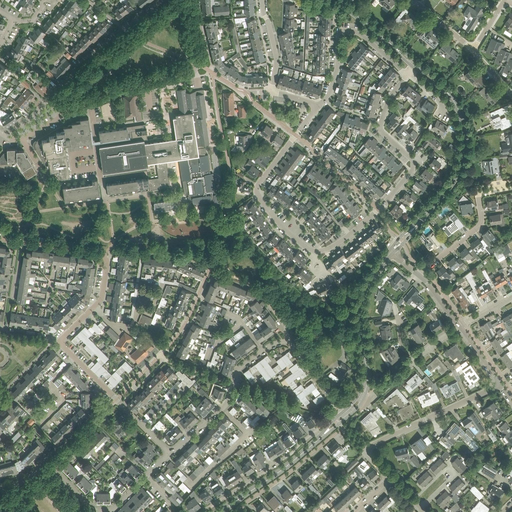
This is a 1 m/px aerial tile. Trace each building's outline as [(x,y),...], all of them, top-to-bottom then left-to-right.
[(17,0),(14,3),(12,2),(10,3),(23,13),(27,8),(21,3),(17,0)] [(22,0),(23,0),(21,3),(27,8),(29,6),(31,7),(33,5),(26,0),(22,0)] [(69,0),(68,1),(79,9),(80,8),(76,5),(78,1),(76,0),(69,0)] [(115,0),(113,2),(118,8),(123,15),(126,13),(127,14),(129,13),(128,11),(123,4),(120,6),(115,0)] [(122,0),(119,0),(123,4),(128,11),(131,9),(132,11),(134,9),(128,1),(125,3),(122,0)] [(209,0),(200,0),(201,3),(202,2),(203,14),(211,13),(209,0)] [(295,4),(294,4),(293,0),(287,2),(288,3),(285,3),(285,6),(287,6),(286,10),(298,10),(298,7),(295,6),(295,4)] [(378,0),(380,1),(380,2),(385,6),(389,9),(395,2),(393,0),(378,0)] [(68,1),(65,6),(71,11),(75,14),(77,11),(81,14),(83,13),(78,10),(79,9),(68,1)] [(465,23),(463,28),(471,33),(478,20),(479,21),(483,14),(482,14),(485,10),(478,5),(475,10),(469,6),(464,14),(468,17),(468,18),(471,20),(468,25),(465,23)] [(76,18),(77,16),(75,14),(71,11),(65,6),(62,9),(60,8),(59,10),(65,14),(65,15),(67,16),(70,13),(76,18)] [(122,18),(124,16),(123,15),(118,8),(115,10),(112,6),(110,7),(118,19),(121,16),(122,18)] [(228,6),(214,7),(215,15),(228,14),(228,6)] [(405,8),(404,9),(395,20),(396,22),(401,22),(403,20),(405,22),(407,21),(413,25),(413,28),(416,30),(422,23),(418,20),(419,19),(409,11),(405,8)] [(65,22),(67,20),(65,19),(67,16),(65,15),(65,14),(59,10),(55,14),(65,22)] [(53,17),(51,16),(50,18),(56,23),(58,24),(60,21),(64,24),(65,22),(55,14),(53,17)] [(98,17),(96,19),(100,23),(100,22),(106,29),(109,26),(110,27),(112,26),(104,18),(102,21),(98,17)] [(247,23),(248,27),(256,25),(255,19),(250,20),(250,17),(234,18),(235,23),(242,22),(243,24),(247,23)] [(56,30),(58,31),(59,30),(57,29),(58,28),(54,26),(56,23),(50,18),(46,23),(56,30)] [(207,27),(206,27),(207,32),(218,29),(217,25),(214,25),(213,20),(205,22),(207,27)] [(94,21),(92,23),(96,27),(102,33),(105,30),(106,32),(108,30),(106,29),(100,22),(100,23),(97,25),(94,21)] [(49,32),(51,29),(55,32),(56,33),(58,31),(56,30),(46,23),(44,25),(42,24),(40,26),(49,32)] [(249,30),(244,31),(245,34),(260,30),(259,27),(257,28),(256,25),(248,27),(249,30)] [(89,26),(88,28),(91,31),(92,31),(98,37),(100,35),(102,36),(104,34),(102,33),(96,27),(93,29),(89,26)] [(34,29),(33,31),(35,33),(35,32),(41,37),(42,37),(45,32),(39,27),(36,30),(34,29)] [(417,35),(421,37),(434,48),(439,43),(437,41),(441,37),(432,29),(429,33),(423,28),(417,35)] [(210,41),(215,40),(221,39),(220,33),(219,34),(218,29),(207,32),(208,36),(209,36),(210,41)] [(85,30),(84,32),(86,34),(94,42),(96,39),(98,40),(99,39),(98,37),(92,31),(91,31),(89,34),(85,30)] [(245,36),(250,35),(251,38),(259,37),(258,33),(261,33),(260,30),(245,34),(245,36)] [(278,38),(279,41),(291,38),(293,37),(291,31),(289,32),(289,31),(284,30),(284,33),(279,34),(280,38),(278,38)] [(43,42),(45,40),(42,37),(41,37),(35,32),(35,33),(33,35),(31,34),(29,36),(35,40),(38,42),(39,40),(43,42)] [(76,33),(82,38),(88,45),(91,42),(92,43),(94,42),(86,34),(84,37),(80,33),(78,32),(76,33)] [(21,38),(19,37),(18,39),(27,44),(29,42),(33,44),(35,40),(29,36),(28,37),(23,34),(21,38)] [(74,39),(77,43),(78,43),(84,49),(87,46),(88,48),(90,46),(88,45),(82,38),(79,41),(76,37),(74,39)] [(247,45),(263,42),(262,39),(260,40),(259,37),(251,38),(252,42),(247,43),(247,45)] [(293,44),(292,41),(291,38),(279,41),(279,43),(281,43),(282,46),(293,44)] [(27,51),(30,45),(27,44),(18,39),(17,41),(19,42),(17,45),(24,49),(27,51)] [(492,51),(494,48),(500,51),(503,43),(492,39),(486,52),(491,54),(492,52),(492,53),(493,51),(492,51)] [(69,40),(67,41),(70,44),(73,47),(80,53),(82,51),(84,52),(86,50),(84,49),(78,43),(77,43),(75,45),(71,42),(69,40)] [(211,48),(212,53),(223,50),(222,46),(219,47),(217,41),(210,43),(211,48)] [(453,61),(457,56),(458,56),(458,55),(459,54),(450,46),(451,45),(446,41),(439,49),(443,52),(442,52),(443,53),(453,61)] [(253,50),(262,48),(261,45),(263,44),(263,42),(247,45),(248,48),(253,47),(253,50)] [(366,55),(368,52),(374,57),(375,55),(361,43),(359,45),(361,47),(359,49),(366,55)] [(501,61),(502,58),(508,60),(511,53),(503,49),(505,44),(503,43),(500,51),(495,62),(500,64),(500,62),(501,62),(501,61)] [(291,50),(294,49),(293,44),(282,46),(283,49),(281,50),(282,53),(291,50)] [(19,54),(21,55),(24,49),(17,45),(15,48),(13,47),(12,49),(19,53),(19,54)] [(80,53),(73,47),(71,50),(67,46),(66,48),(72,54),(76,58),(78,55),(80,56),(81,54),(80,53)] [(22,55),(21,55),(19,54),(19,53),(12,49),(10,52),(8,51),(7,53),(19,60),(22,55)] [(367,61),(363,58),(366,55),(359,49),(357,52),(355,50),(353,52),(366,63),(367,61)] [(224,55),(223,50),(212,53),(213,57),(215,63),(215,62),(215,64),(218,67),(223,63),(222,61),(221,56),(224,55)] [(361,61),(364,64),(366,63),(353,52),(352,55),(354,56),(351,59),(358,64),(361,61)] [(263,54),(255,56),(256,60),(251,61),(252,63),(267,60),(266,57),(264,57),(263,54)] [(296,56),(285,58),(283,58),(284,65),(287,64),(288,66),(294,68),(295,66),(293,59),(299,58),(303,58),(304,55),(300,54),(296,56)] [(241,58),(239,61),(246,70),(247,66),(241,58)] [(54,66),(50,70),(60,79),(73,65),(66,59),(57,69),(54,66)] [(359,70),(356,67),(358,64),(351,59),(348,64),(358,72),(359,70)] [(9,76),(12,70),(10,69),(0,63),(0,66),(1,67),(0,68),(0,70),(7,74),(9,76)] [(225,65),(223,63),(218,67),(220,70),(221,71),(225,74),(229,77),(235,68),(231,65),(229,68),(225,65)] [(327,68),(327,65),(325,65),(317,65),(317,67),(314,67),(314,74),(315,74),(320,74),(320,71),(325,71),(325,68),(327,68)] [(390,70),(387,73),(394,78),(396,76),(398,77),(400,75),(388,65),(386,67),(390,70)] [(237,73),(239,70),(235,68),(229,77),(233,79),(238,82),(238,81),(239,82),(243,83),(245,76),(242,76),(237,73)] [(343,71),(342,74),(350,77),(351,73),(356,75),(357,73),(342,68),(341,71),(343,71)] [(472,69),(464,75),(467,79),(469,78),(474,83),(475,82),(479,87),(485,81),(479,74),(477,75),(472,69)] [(379,70),(377,72),(380,74),(392,84),(394,82),(392,81),(394,78),(387,73),(385,76),(381,72),(381,73),(379,70)] [(248,74),(245,73),(245,76),(243,83),(247,84),(248,84),(253,84),(253,85),(258,85),(258,73),(253,74),(248,74)] [(262,73),(258,73),(258,85),(263,84),(262,84),(268,83),(268,76),(262,76),(262,73)] [(361,84),(354,82),(349,81),(350,77),(342,74),(341,78),(339,77),(338,79),(353,84),(360,86),(361,84)] [(378,76),(382,79),(380,82),(386,87),(388,85),(390,86),(392,84),(380,74),(378,76)] [(280,86),(284,87),(287,77),(284,76),(283,79),(280,78),(277,87),(280,88),(280,86)] [(290,78),(289,77),(287,77),(284,87),(287,88),(286,90),(289,91),(290,89),(289,89),(292,82),(289,81),(290,78)] [(50,89),(41,80),(40,81),(38,78),(36,81),(38,83),(34,87),(43,96),(46,92),(46,93),(50,89)] [(27,89),(30,85),(24,79),(21,82),(27,89)] [(289,91),(292,92),(295,93),(295,91),(298,84),(299,81),(293,79),(292,82),(289,89),(290,89),(289,91)] [(360,86),(353,84),(338,79),(337,82),(340,83),(339,86),(347,88),(348,85),(352,86),(359,88),(360,86)] [(303,85),(304,83),(299,81),(298,84),(295,91),(295,93),(301,95),(301,93),(302,91),(303,85)] [(310,85),(311,83),(305,81),(304,83),(303,85),(302,91),(301,93),(307,95),(308,93),(307,93),(310,85)] [(377,90),(378,88),(382,92),(386,87),(380,82),(377,85),(375,83),(372,86),(370,85),(370,86),(377,90)] [(314,84),(311,83),(310,85),(307,93),(308,93),(311,94),(310,96),(313,97),(316,87),(313,86),(314,84)] [(319,88),(316,87),(313,97),(315,98),(316,96),(319,97),(323,86),(319,85),(319,88)] [(404,97),(406,96),(409,98),(415,91),(409,85),(407,89),(405,90),(405,91),(401,95),(404,97)] [(339,86),(337,92),(349,96),(350,93),(345,92),(347,88),(339,86)] [(377,90),(370,86),(368,92),(373,93),(371,97),(379,99),(381,93),(376,92),(377,90)] [(485,95),(492,104),(500,97),(492,88),(488,91),(484,87),(479,91),(483,96),(485,95)] [(179,159),(182,180),(182,181),(183,181),(183,182),(183,183),(183,185),(183,186),(183,187),(183,188),(184,188),(184,189),(184,190),(184,191),(184,192),(184,194),(184,195),(188,194),(188,196),(189,204),(193,203),(193,206),(212,204),(212,206),(215,205),(216,210),(224,209),(222,193),(216,194),(213,173),(211,173),(208,155),(205,155),(205,153),(206,153),(205,147),(204,147),(204,145),(209,144),(205,117),(207,117),(203,94),(204,94),(204,89),(192,91),(186,92),(185,89),(177,90),(181,113),(178,114),(177,114),(175,114),(176,115),(176,116),(173,117),(176,138),(163,140),(165,149),(166,149),(167,153),(165,153),(166,160),(182,158),(179,159)] [(24,95),(23,94),(22,95),(29,101),(34,95),(28,90),(24,95)] [(414,105),(422,96),(415,91),(409,98),(413,101),(411,103),(414,105)] [(233,92),(223,93),(225,115),(234,114),(233,92)] [(345,101),(348,102),(349,98),(354,100),(355,97),(353,97),(349,96),(337,92),(336,94),(338,95),(337,98),(345,101)] [(3,103),(6,105),(7,105),(11,101),(15,104),(12,108),(16,112),(20,106),(22,108),(29,101),(22,95),(16,101),(9,96),(5,101),(3,103)] [(140,111),(138,95),(123,97),(126,117),(136,115),(137,121),(142,120),(141,111),(140,111)] [(358,99),(362,100),(365,101),(380,106),(381,103),(378,102),(379,99),(371,97),(370,100),(359,96),(358,99)] [(344,104),(345,101),(337,98),(336,101),(334,101),(333,103),(348,108),(349,106),(344,104)] [(369,105),(368,108),(376,111),(377,107),(379,108),(380,106),(365,101),(362,100),(361,102),(369,105)] [(397,100),(394,103),(401,108),(403,105),(397,100)] [(429,113),(434,106),(426,100),(424,103),(421,101),(416,107),(421,111),(423,108),(429,113)] [(324,109),(323,111),(332,118),(336,113),(329,108),(327,111),(324,109)] [(375,114),(376,111),(368,108),(367,112),(362,110),(361,113),(376,117),(377,115),(375,114)] [(500,108),(496,110),(493,111),(496,117),(493,118),(497,128),(500,126),(502,130),(504,129),(509,127),(511,125),(511,122),(509,115),(511,114),(511,112),(511,110),(508,111),(507,108),(501,111),(500,108)] [(12,112),(9,114),(0,109),(0,123),(2,125),(4,124),(6,127),(17,119),(12,112)] [(324,115),(322,118),(328,123),(332,118),(323,111),(321,113),(324,115)] [(345,125),(349,126),(351,118),(348,117),(349,114),(346,113),(345,118),(342,128),(344,129),(345,125)] [(387,124),(393,130),(399,122),(396,120),(399,117),(394,113),(391,116),(391,117),(390,119),(391,120),(387,124)] [(402,128),(397,133),(402,138),(408,132),(405,129),(408,126),(406,124),(410,120),(412,117),(411,117),(409,115),(399,126),(402,128)] [(353,127),(351,131),(353,132),(358,117),(356,116),(355,119),(351,118),(349,126),(353,127)] [(59,179),(60,180),(61,180),(63,179),(63,178),(70,177),(65,145),(64,145),(64,144),(70,143),(81,142),(81,143),(92,142),(89,117),(80,119),(80,121),(71,122),(72,123),(72,125),(61,127),(60,127),(59,127),(58,128),(57,128),(36,141),(35,141),(35,142),(34,143),(34,144),(34,145),(34,146),(34,147),(36,149),(35,149),(47,168),(48,168),(48,169),(49,169),(49,168),(50,168),(51,167),(53,169),(52,170),(52,171),(52,172),(52,173),(53,173),(59,179)] [(355,133),(357,128),(360,129),(363,121),(360,120),(361,118),(358,117),(353,132),(355,133)] [(318,123),(324,127),(328,123),(322,118),(320,120),(317,118),(315,121),(318,123)] [(432,129),(443,135),(447,128),(441,124),(441,123),(437,120),(432,129)] [(369,123),(363,121),(360,129),(364,131),(363,135),(365,136),(369,123)] [(312,125),(321,132),(324,127),(318,123),(316,125),(313,123),(312,125)] [(145,124),(99,131),(100,140),(143,134),(143,135),(145,135),(146,140),(148,139),(147,139),(147,133),(147,129),(146,129),(145,124)] [(259,147),(261,149),(265,144),(273,134),(271,132),(273,130),(266,125),(261,132),(264,135),(263,136),(266,139),(259,147)] [(313,130),(311,132),(317,137),(321,132),(312,125),(310,128),(313,130)] [(413,130),(410,134),(408,132),(402,138),(407,142),(410,138),(413,140),(418,134),(414,131),(413,130)] [(313,142),(317,137),(311,132),(309,135),(306,133),(304,135),(313,142)] [(511,132),(506,134),(507,143),(503,144),(504,151),(511,149),(511,132)] [(265,144),(268,146),(270,143),(271,143),(271,142),(275,145),(273,147),(276,149),(277,147),(278,147),(283,140),(279,137),(280,135),(277,133),(276,136),(273,134),(265,144)] [(148,166),(147,161),(144,140),(146,140),(145,135),(143,135),(143,134),(100,140),(101,146),(99,146),(103,173),(106,172),(106,176),(147,170),(147,166),(148,166)] [(237,145),(237,150),(240,150),(245,150),(251,142),(252,135),(248,134),(247,135),(239,136),(240,145),(237,145)] [(435,149),(440,144),(430,135),(425,141),(426,141),(423,145),(426,147),(429,144),(435,149)] [(148,179),(149,182),(150,190),(152,190),(152,189),(153,189),(155,189),(157,189),(156,189),(157,189),(159,188),(161,188),(162,188),(163,188),(165,188),(165,187),(166,187),(167,187),(169,187),(170,187),(169,181),(169,180),(169,179),(169,177),(169,176),(168,175),(169,175),(168,174),(168,173),(168,172),(168,171),(168,170),(167,168),(168,168),(167,166),(167,165),(167,163),(167,162),(166,162),(166,161),(166,160),(165,153),(167,153),(166,149),(165,149),(163,140),(163,139),(163,138),(163,137),(162,137),(161,137),(160,137),(158,138),(157,138),(153,138),(152,139),(152,138),(151,139),(150,139),(148,139),(146,140),(144,140),(147,161),(156,159),(158,177),(151,178),(148,179)] [(361,153),(363,154),(365,151),(376,140),(374,138),(372,140),(370,137),(364,144),(367,146),(361,153)] [(378,142),(376,140),(365,151),(367,153),(370,150),(373,152),(379,146),(376,144),(378,142)] [(325,156),(327,158),(334,149),(332,147),(333,146),(330,144),(325,152),(327,153),(325,156)] [(373,158),(374,160),(385,148),(383,146),(381,148),(379,146),(373,152),(376,155),(373,158)] [(376,161),(379,158),(382,160),(388,154),(385,152),(387,150),(385,148),(374,160),(376,161)] [(3,153),(0,157),(0,163),(0,164),(8,164),(8,162),(13,162),(13,160),(17,160),(20,165),(18,166),(21,170),(22,170),(27,178),(37,172),(32,164),(32,163),(24,150),(17,150),(17,149),(7,149),(7,153),(3,153)] [(297,149),(294,154),(301,159),(305,154),(297,149)] [(337,151),(334,149),(327,158),(330,160),(332,157),(334,159),(339,153),(340,152),(338,150),(337,151)] [(255,160),(253,158),(251,160),(256,163),(257,161),(261,164),(262,162),(265,163),(269,158),(265,155),(267,153),(263,150),(255,160)] [(337,161),(339,163),(345,155),(342,153),(342,154),(339,153),(334,159),(332,161),(335,164),(337,161)] [(290,159),(297,164),(301,159),(294,154),(290,159)] [(376,166),(374,168),(379,172),(394,156),(392,154),(390,156),(388,154),(382,160),(385,163),(381,166),(379,168),(376,166)] [(347,157),(345,155),(339,163),(341,164),(339,167),(342,169),(349,160),(346,158),(347,157)] [(379,172),(381,174),(388,166),(391,168),(397,162),(394,160),(396,158),(394,156),(379,172)] [(440,166),(442,168),(445,164),(448,166),(449,165),(439,156),(436,160),(435,158),(430,164),(437,170),(440,166)] [(489,160),(484,161),(485,168),(486,168),(486,169),(486,171),(486,170),(487,172),(494,171),(495,171),(498,171),(498,166),(497,161),(497,159),(497,157),(490,158),(491,160),(489,160)] [(259,170),(254,166),(256,163),(251,160),(250,159),(245,165),(249,168),(247,171),(254,177),(259,170)] [(286,164),(293,169),(297,164),(290,159),(286,164)] [(399,164),(397,162),(391,168),(393,171),(390,174),(392,176),(403,164),(401,162),(399,164)] [(286,164),(282,168),(290,174),(293,169),(286,164)] [(350,172),(352,173),(358,167),(356,165),(355,166),(353,164),(349,168),(347,166),(343,170),(347,174),(350,172)] [(307,174),(312,178),(318,171),(313,167),(307,174)] [(360,169),(358,167),(352,173),(354,175),(352,178),(354,180),(362,172),(359,170),(360,169)] [(288,180),(291,175),(290,174),(282,168),(281,171),(277,168),(275,170),(286,179),(288,180)] [(430,173),(425,169),(421,175),(428,182),(432,177),(434,179),(438,175),(433,171),(430,173)] [(312,178),(317,181),(323,174),(318,171),(312,178)] [(359,180),(361,181),(361,182),(366,176),(367,175),(363,171),(362,172),(354,180),(356,182),(359,180)] [(317,181),(322,185),(328,178),(323,174),(317,181)] [(363,184),(365,186),(371,179),(367,175),(366,176),(361,182),(361,181),(358,184),(361,186),(363,184)] [(63,187),(65,201),(70,201),(70,200),(70,199),(73,199),(73,200),(79,199),(78,199),(78,198),(82,197),(82,199),(87,198),(87,197),(90,196),(91,198),(100,196),(98,178),(88,180),(88,181),(89,185),(68,188),(67,186),(63,187)] [(279,189),(275,185),(278,180),(275,178),(267,188),(270,190),(267,193),(272,197),(273,196),(279,189)] [(324,187),(323,189),(325,191),(332,182),(328,178),(322,185),(324,187)] [(335,194),(341,189),(344,187),(342,184),(339,186),(338,184),(340,181),(337,179),(334,183),(329,189),(332,192),(333,192),(335,194)] [(375,184),(373,182),(374,181),(371,179),(365,186),(367,187),(365,190),(367,192),(370,190),(375,184)] [(245,181),(241,180),(239,187),(238,186),(237,190),(249,193),(250,187),(244,185),(245,181)] [(412,188),(420,194),(423,191),(424,192),(428,186),(423,182),(421,184),(416,180),(413,184),(414,185),(412,188)] [(369,194),(372,196),(379,188),(377,186),(378,185),(376,183),(375,184),(370,190),(372,192),(369,194)] [(273,196),(278,200),(285,191),(280,188),(279,189),(273,196)] [(381,190),(379,188),(372,196),(374,198),(376,196),(378,198),(385,191),(382,189),(381,190)] [(336,197),(337,196),(339,199),(348,192),(346,189),(343,191),(341,189),(335,194),(334,195),(336,197)] [(285,191),(278,200),(283,204),(290,195),(285,191)] [(340,201),(339,202),(341,204),(349,199),(347,196),(350,194),(348,192),(339,199),(340,201)] [(408,205),(412,200),(414,202),(417,198),(412,194),(410,196),(406,193),(401,199),(408,205)] [(289,207),(295,199),(290,195),(283,204),(288,208),(289,206),(289,207)] [(471,214),(471,213),(473,213),(471,200),(470,200),(463,195),(460,199),(459,201),(460,207),(461,207),(463,215),(469,214),(471,214)] [(295,199),(289,207),(294,210),(300,202),(295,198),(295,199)] [(172,199),(154,202),(155,208),(158,208),(158,211),(170,209),(170,206),(173,206),(172,199)] [(346,208),(352,203),(355,201),(353,199),(350,201),(349,199),(341,204),(343,207),(344,206),(346,208)] [(503,210),(503,209),(503,205),(499,206),(498,200),(488,201),(489,209),(496,208),(496,211),(503,210)] [(245,209),(249,214),(257,209),(258,208),(254,203),(250,205),(248,202),(243,205),(244,206),(246,209),(245,209)] [(305,206),(306,206),(300,202),(294,210),(299,214),(302,211),(304,213),(308,208),(305,206)] [(343,211),(346,215),(349,213),(359,206),(357,203),(354,206),(352,203),(346,208),(345,209),(343,211)] [(393,215),(397,218),(398,217),(399,218),(403,213),(404,213),(408,209),(403,204),(400,208),(396,204),(391,211),(393,213),(393,214),(394,214),(393,215)] [(361,209),(359,206),(349,213),(351,216),(350,216),(352,219),(360,213),(358,211),(361,209)] [(248,215),(252,220),(260,214),(257,209),(249,214),(248,215)] [(309,218),(306,221),(310,225),(318,218),(314,214),(311,211),(307,216),(309,218)] [(445,225),(442,228),(449,236),(452,233),(460,227),(460,228),(464,225),(461,220),(459,218),(454,212),(452,214),(450,212),(448,214),(449,216),(454,221),(447,227),(445,225)] [(499,222),(500,226),(505,225),(503,213),(490,215),(491,224),(499,222)] [(264,219),(260,214),(252,220),(255,225),(264,219)] [(318,218),(310,225),(314,230),(322,223),(318,218)] [(268,224),(264,219),(255,225),(259,230),(266,225),(267,225),(268,224)] [(372,227),(377,233),(382,229),(384,227),(381,223),(378,224),(376,221),(370,225),(372,227)] [(318,235),(325,229),(327,228),(322,223),(314,230),(318,235)] [(266,225),(259,230),(258,231),(262,236),(258,239),(259,242),(271,233),(269,231),(270,230),(267,225),(266,225)] [(378,235),(377,233),(372,227),(367,231),(373,239),(378,235)] [(325,229),(318,235),(317,236),(322,241),(325,238),(327,240),(331,236),(329,234),(330,233),(325,229)] [(485,236),(482,238),(483,239),(488,246),(493,242),(493,241),(491,239),(494,236),(492,233),(489,229),(483,234),(485,236)] [(373,239),(367,231),(362,234),(368,243),(373,239)] [(434,247),(435,248),(442,243),(433,232),(426,237),(423,233),(419,236),(425,244),(430,250),(434,247)] [(272,245),(274,247),(275,247),(275,246),(278,243),(276,241),(280,238),(275,234),(267,241),(272,246),(272,245)] [(359,240),(363,247),(364,247),(368,243),(362,234),(357,238),(358,240),(359,240)] [(491,254),(493,253),(488,246),(483,239),(481,241),(478,238),(475,241),(474,241),(471,244),(476,250),(480,247),(482,249),(485,246),(486,248),(491,254)] [(275,246),(275,247),(279,251),(287,244),(283,239),(278,243),(275,246)] [(359,240),(358,240),(354,244),(360,253),(365,249),(364,247),(363,247),(359,240)] [(279,251),(284,256),(291,249),(287,244),(279,251)] [(360,253),(354,244),(349,248),(355,256),(360,253)] [(507,244),(500,248),(504,255),(505,257),(509,254),(508,253),(511,251),(507,244)] [(0,246),(0,253),(4,254),(2,265),(10,266),(12,255),(9,255),(10,250),(5,249),(6,247),(0,246)] [(343,260),(345,262),(349,259),(344,252),(341,248),(336,252),(342,260),(343,260)] [(349,259),(350,260),(355,256),(349,248),(344,252),(349,259)] [(463,250),(460,253),(466,259),(469,257),(472,261),(478,256),(473,250),(470,253),(466,248),(463,250)] [(494,252),(497,259),(504,255),(500,248),(494,252)] [(24,255),(22,266),(30,267),(31,257),(41,259),(41,260),(42,260),(43,251),(32,249),(32,252),(28,251),(27,251),(27,252),(26,256),(24,255)] [(284,256),(288,260),(291,257),(296,253),(291,249),(284,256)] [(296,253),(291,257),(295,262),(303,255),(298,250),(296,253)] [(45,262),(45,264),(47,264),(48,264),(49,261),(52,261),(54,254),(54,253),(48,252),(47,262),(45,262)] [(121,256),(120,256),(119,259),(129,260),(130,254),(120,252),(121,253),(121,256)] [(337,264),(338,264),(342,260),(336,252),(331,256),(334,261),(337,264)] [(56,265),(56,267),(59,268),(60,264),(63,265),(65,256),(59,255),(58,265),(56,265)] [(300,267),(302,269),(304,267),(306,265),(304,262),(307,260),(303,255),(295,262),(300,267)] [(455,257),(449,262),(454,268),(457,266),(460,268),(465,264),(460,258),(457,260),(455,257)] [(340,273),(343,271),(338,264),(337,264),(334,261),(332,263),(330,259),(324,263),(331,271),(336,268),(340,273)] [(173,262),(173,261),(170,260),(169,270),(175,271),(177,261),(176,262),(173,262)] [(181,260),(177,269),(183,271),(187,262),(185,261),(184,262),(181,261),(181,260)] [(183,273),(189,275),(189,274),(193,266),(190,264),(190,263),(187,262),(183,271),(183,273)] [(0,272),(5,272),(5,273),(9,273),(10,267),(10,266),(2,265),(2,266),(0,265),(0,271),(0,272)] [(22,266),(21,273),(31,274),(31,276),(33,276),(35,277),(36,273),(30,272),(31,268),(30,268),(30,267),(22,266)] [(196,267),(193,266),(189,274),(195,276),(199,267),(197,266),(196,267)] [(455,275),(451,269),(448,271),(443,266),(437,271),(440,275),(443,279),(447,276),(449,280),(455,275)] [(202,268),(199,267),(195,276),(202,279),(205,270),(205,271),(202,269),(202,268)] [(302,269),(296,274),(301,279),(308,272),(304,267),(302,269)] [(491,279),(485,269),(482,271),(488,281),(491,279)] [(309,279),(312,276),(308,272),(301,279),(305,283),(303,285),(305,287),(311,281),(309,279)] [(385,274),(376,285),(380,288),(389,277),(385,274)] [(393,279),(390,283),(397,288),(399,286),(404,291),(410,284),(406,281),(406,282),(404,280),(404,279),(399,275),(394,280),(393,279)] [(502,276),(501,275),(498,276),(502,284),(507,281),(504,275),(502,276)] [(494,281),(497,286),(502,284),(498,276),(496,278),(497,279),(494,281)] [(20,279),(19,284),(30,286),(29,287),(34,288),(34,285),(34,281),(32,280),(29,280),(20,279)] [(219,281),(216,280),(215,280),(213,284),(211,283),(205,298),(213,302),(215,296),(214,296),(218,287),(227,290),(228,291),(231,283),(220,279),(219,281)] [(115,284),(115,287),(125,288),(126,281),(116,280),(117,280),(116,284),(115,284)] [(326,295),(332,293),(332,291),(334,290),(332,284),(329,286),(327,281),(321,284),(325,293),(326,295)] [(482,284),(482,285),(484,288),(488,294),(494,290),(490,284),(488,285),(486,281),(482,284)] [(233,294),(237,286),(231,283),(228,291),(228,292),(233,294)] [(478,291),(481,297),(488,294),(484,288),(482,285),(477,288),(474,283),(471,285),(473,289),(475,292),(475,293),(478,291)] [(79,284),(79,287),(82,288),(82,292),(91,293),(91,288),(81,286),(81,284),(79,284)] [(315,287),(319,296),(325,293),(321,284),(315,287)] [(237,286),(233,294),(239,296),(242,288),(237,286)] [(457,286),(452,290),(454,293),(453,294),(455,296),(456,296),(464,290),(461,286),(459,288),(457,286)] [(417,306),(421,310),(425,305),(422,302),(425,300),(418,294),(419,292),(413,287),(403,298),(408,302),(411,299),(418,305),(417,306)] [(240,303),(242,304),(245,297),(247,290),(242,288),(239,296),(238,299),(241,300),(240,303)] [(188,298),(189,296),(190,297),(191,293),(182,289),(180,295),(188,298)] [(245,297),(250,299),(250,300),(251,301),(255,298),(252,294),(253,291),(248,289),(247,290),(245,297)] [(456,296),(460,302),(465,297),(468,296),(468,295),(464,290),(456,296)] [(380,311),(384,312),(384,314),(389,314),(392,307),(390,306),(391,302),(389,300),(386,299),(387,297),(380,291),(377,300),(382,300),(379,307),(381,307),(380,311)] [(478,299),(474,293),(473,292),(471,293),(470,294),(468,295),(468,296),(472,303),(478,299)] [(75,294),(71,298),(78,305),(82,308),(84,307),(84,306),(82,304),(84,303),(88,303),(89,303),(90,300),(84,299),(83,298),(81,299),(75,294)] [(188,298),(180,295),(177,301),(185,304),(186,302),(187,303),(189,299),(188,298)] [(470,303),(467,299),(465,297),(460,302),(464,307),(470,303)] [(71,298),(67,302),(76,311),(78,309),(80,311),(80,310),(83,313),(84,311),(82,308),(78,305),(71,298)] [(259,303),(255,298),(251,301),(252,304),(250,305),(253,310),(262,303),(261,301),(259,303)] [(175,307),(183,310),(183,308),(185,309),(186,305),(185,304),(177,301),(175,307)] [(67,302),(63,306),(71,313),(73,311),(74,312),(76,311),(67,302)] [(219,315),(220,311),(215,309),(216,305),(208,302),(207,305),(204,304),(203,306),(215,311),(215,313),(219,315)] [(255,312),(257,315),(259,313),(264,309),(262,307),(264,305),(262,303),(253,310),(249,313),(250,315),(255,312)] [(63,305),(59,309),(59,310),(68,318),(70,317),(68,315),(71,313),(63,306),(63,305)] [(212,316),(213,312),(215,313),(215,311),(203,306),(202,309),(205,310),(203,313),(212,316)] [(175,307),(172,313),(178,316),(180,316),(181,314),(182,315),(184,311),(183,310),(175,307)] [(259,313),(262,318),(263,317),(269,312),(266,308),(264,309),(259,313)] [(59,310),(56,314),(63,321),(65,319),(67,320),(68,318),(59,310)] [(120,320),(121,314),(111,312),(111,315),(112,315),(111,319),(110,319),(120,320)] [(169,312),(167,318),(175,321),(176,319),(177,320),(178,316),(172,313),(169,312)] [(263,317),(269,325),(260,331),(265,338),(274,331),(272,329),(276,326),(273,322),(275,321),(269,312),(263,317)] [(216,322),(210,320),(212,316),(203,313),(202,316),(200,315),(199,317),(211,322),(210,324),(214,325),(216,322)] [(56,314),(52,318),(56,323),(60,327),(62,325),(64,326),(66,324),(63,321),(56,314)] [(443,326),(439,319),(435,314),(432,316),(436,321),(430,325),(434,332),(443,326)] [(511,336),(511,335),(511,332),(506,323),(509,321),(511,325),(511,324),(511,318),(510,314),(503,318),(504,318),(501,320),(502,322),(506,328),(509,333),(511,336)] [(210,324),(211,322),(199,317),(198,319),(200,320),(199,323),(207,327),(209,323),(210,324)] [(44,318),(43,328),(46,328),(45,331),(50,332),(51,326),(49,326),(50,319),(44,318)] [(175,321),(167,318),(164,324),(172,327),(173,325),(174,326),(176,321),(175,321)] [(487,322),(481,325),(485,331),(491,328),(493,327),(490,321),(487,322)] [(102,374),(107,379),(112,375),(102,365),(109,358),(88,337),(95,331),(98,334),(105,326),(100,322),(98,325),(95,322),(88,329),(85,326),(71,340),(75,345),(81,339),(86,344),(84,347),(92,356),(95,353),(100,358),(95,364),(92,361),(88,365),(99,376),(102,374)] [(193,324),(190,329),(198,333),(201,328),(193,324)] [(423,330),(419,324),(410,331),(419,343),(425,339),(424,337),(424,336),(423,335),(423,336),(420,332),(423,330)] [(383,338),(391,337),(389,325),(381,326),(383,338)] [(488,338),(492,335),(495,334),(491,328),(485,331),(488,338)] [(188,334),(196,338),(198,333),(190,329),(188,334)] [(238,340),(243,336),(239,331),(234,335),(236,337),(238,340)] [(259,331),(258,332),(254,335),(259,342),(265,338),(260,331),(259,332),(259,331)] [(133,338),(125,332),(115,345),(124,351),(133,338)] [(193,343),(196,338),(188,334),(185,339),(193,343)] [(250,337),(246,341),(251,348),(256,344),(250,337)] [(496,338),(491,341),(495,347),(502,342),(500,338),(497,340),(496,338)] [(195,345),(194,344),(193,343),(185,339),(182,344),(190,348),(192,349),(193,348),(195,345)] [(499,353),(504,349),(502,346),(504,345),(508,342),(505,339),(502,342),(495,347),(499,353)] [(149,354),(148,353),(154,347),(148,341),(143,346),(142,345),(130,355),(138,363),(149,354)] [(246,341),(241,344),(247,351),(251,348),(246,341)] [(182,344),(179,349),(187,353),(190,348),(182,344)] [(241,344),(237,347),(242,355),(247,351),(241,344)] [(447,350),(444,352),(447,357),(450,355),(453,359),(457,357),(459,360),(464,357),(460,351),(461,350),(456,344),(451,348),(447,351),(447,350)] [(235,356),(237,358),(242,355),(237,347),(232,351),(232,352),(230,353),(232,356),(234,357),(235,356)] [(391,352),(388,348),(381,352),(387,361),(389,360),(390,361),(393,359),(394,362),(400,358),(397,353),(395,349),(391,352)] [(51,353),(49,355),(54,360),(55,360),(58,356),(51,349),(49,351),(51,353)] [(185,358),(187,353),(179,349),(177,354),(185,358)] [(292,356),(289,351),(281,357),(287,365),(292,362),(289,358),(292,356)] [(506,352),(501,356),(505,362),(511,356),(511,355),(509,351),(506,353),(506,352)] [(50,364),(54,360),(49,355),(46,358),(44,356),(42,357),(43,358),(50,365),(50,364)] [(267,355),(259,361),(265,369),(270,365),(268,362),(271,360),(267,355)] [(226,361),(224,360),(224,361),(234,365),(236,358),(227,356),(226,361)] [(426,366),(431,371),(436,367),(438,369),(438,370),(442,374),(448,368),(438,356),(426,366)] [(279,364),(275,366),(279,371),(287,365),(281,357),(276,361),(279,364)] [(41,364),(46,369),(50,365),(43,358),(41,359),(43,362),(41,364)] [(447,359),(444,362),(453,371),(454,369),(452,366),(452,367),(447,359)] [(132,368),(125,361),(116,371),(120,375),(125,370),(128,372),(132,368)] [(222,364),(222,366),(224,366),(224,367),(232,370),(234,365),(224,361),(223,361),(222,364)] [(265,369),(259,361),(252,367),(255,372),(258,369),(261,372),(265,369)] [(466,361),(461,365),(456,368),(458,371),(468,364),(466,361)] [(297,362),(294,365),(292,362),(287,365),(293,373),(301,367),(297,362)] [(337,376),(342,380),(351,369),(346,365),(342,362),(339,365),(343,368),(337,376)] [(41,373),(42,373),(46,369),(41,364),(38,366),(36,364),(34,366),(41,373)] [(62,374),(67,378),(68,377),(73,372),(71,369),(73,367),(71,365),(62,374)] [(272,368),(270,365),(265,369),(271,377),(279,371),(275,366),(272,368)] [(470,365),(463,370),(465,374),(464,375),(471,384),(472,383),(474,383),(473,382),(480,378),(477,374),(470,365)] [(41,373),(34,366),(33,368),(35,370),(32,373),(37,378),(42,373),(41,373)] [(175,373),(169,367),(164,372),(171,378),(174,376),(176,378),(178,376),(175,373)] [(230,375),(232,370),(224,367),(222,372),(230,375)] [(252,374),(255,372),(252,367),(244,373),(252,384),(257,380),(252,374)] [(302,378),(307,375),(301,367),(293,373),(296,378),(299,375),(302,378)] [(162,369),(157,374),(163,381),(166,378),(169,381),(171,378),(164,372),(162,369)] [(260,378),(263,383),(271,377),(265,369),(261,372),(263,376),(260,378)] [(183,381),(184,383),(189,387),(194,383),(184,373),(182,374),(178,370),(175,373),(178,376),(183,381)] [(116,371),(112,375),(107,379),(110,382),(107,385),(111,389),(123,378),(120,375),(116,371)] [(336,382),(339,378),(331,371),(328,375),(336,382)] [(73,372),(68,377),(72,381),(80,374),(78,372),(76,374),(73,372)] [(26,375),(33,382),(34,382),(33,382),(37,378),(32,373),(30,375),(28,373),(26,375)] [(285,379),(291,387),(295,383),(293,380),(296,378),(293,373),(285,379)] [(408,383),(405,386),(410,392),(417,386),(417,385),(422,380),(417,373),(411,378),(412,378),(407,382),(408,383)] [(80,374),(72,381),(77,385),(82,380),(79,378),(81,376),(80,374)] [(157,374),(152,379),(161,388),(163,386),(161,384),(163,381),(157,374)] [(29,387),(29,386),(33,382),(26,375),(24,377),(26,379),(24,381),(29,387)] [(426,385),(428,387),(433,383),(427,375),(424,378),(429,383),(426,385)] [(152,379),(147,384),(148,386),(153,391),(154,391),(156,388),(159,390),(161,388),(152,379)] [(81,390),(82,389),(84,390),(91,387),(87,384),(88,382),(86,380),(84,382),(82,380),(77,385),(81,390)] [(30,390),(32,389),(29,386),(29,387),(24,381),(21,384),(19,382),(18,384),(25,391),(28,388),(30,390)] [(308,393),(311,391),(313,394),(318,390),(312,382),(304,388),(308,393)] [(461,389),(457,382),(449,386),(448,383),(444,385),(444,386),(441,387),(446,397),(461,389)] [(216,397),(221,399),(224,391),(221,389),(222,386),(212,383),(212,385),(213,385),(212,387),(215,388),(213,395),(216,396),(216,397)] [(298,386),(295,383),(291,387),(296,394),(304,388),(301,384),(298,386)] [(25,391),(18,384),(17,384),(18,384),(16,386),(18,388),(16,390),(21,395),(25,391)] [(148,386),(143,390),(150,397),(153,394),(155,397),(157,395),(154,391),(153,391),(148,386)] [(84,393),(82,393),(82,399),(89,399),(89,396),(92,396),(92,393),(91,393),(91,387),(84,390),(84,393)] [(205,398),(201,402),(209,410),(214,405),(207,399),(210,396),(201,388),(198,391),(205,398)] [(310,402),(305,396),(308,393),(304,388),(296,394),(305,406),(310,402)] [(16,400),(21,395),(16,390),(13,392),(11,390),(9,392),(16,400)] [(150,397),(143,390),(138,395),(146,403),(147,405),(150,402),(147,400),(150,397)] [(316,404),(324,398),(318,390),(313,394),(316,397),(313,400),(316,404)] [(389,405),(396,401),(399,406),(407,400),(407,399),(399,390),(393,394),(393,393),(384,400),(386,403),(387,402),(389,405)] [(431,396),(429,391),(424,394),(418,396),(423,407),(429,405),(439,400),(436,394),(431,396)] [(238,401),(238,402),(242,406),(249,399),(244,395),(244,396),(243,395),(242,395),(242,394),(239,393),(235,401),(236,401),(236,400),(238,401)] [(138,395),(137,394),(132,399),(141,408),(144,405),(144,406),(146,403),(138,395)] [(89,402),(89,399),(82,399),(82,405),(84,405),(84,407),(91,410),(91,405),(92,405),(92,402),(89,402)] [(136,413),(141,408),(132,399),(127,404),(136,413)] [(253,403),(249,399),(242,406),(246,410),(253,403)] [(406,403),(408,401),(407,400),(399,406),(400,406),(401,405),(403,408),(400,409),(401,414),(404,418),(408,416),(408,417),(414,414),(412,409),(410,404),(408,406),(406,403)] [(65,404),(62,406),(66,410),(68,408),(70,406),(67,402),(66,402),(67,403),(65,405),(65,404)] [(192,403),(189,405),(194,410),(196,408),(204,415),(209,410),(201,402),(196,407),(192,403)] [(377,411),(383,417),(386,415),(380,409),(377,406),(378,405),(375,402),(372,405),(375,408),(377,411)] [(494,402),(482,411),(487,418),(492,414),(495,418),(502,414),(500,411),(500,410),(499,410),(494,402)] [(244,412),(248,416),(255,409),(257,407),(253,403),(246,410),(244,412)] [(265,407),(261,403),(257,407),(255,409),(259,413),(265,407)] [(13,404),(9,408),(18,417),(20,415),(21,415),(25,411),(18,404),(15,406),(13,404)] [(189,415),(186,417),(193,424),(198,419),(193,414),(195,411),(194,410),(189,405),(184,410),(189,415)] [(87,414),(91,410),(84,407),(82,409),(81,408),(77,412),(82,418),(85,415),(87,417),(89,415),(87,414)] [(259,413),(257,415),(253,419),(250,423),(254,427),(259,423),(256,421),(260,418),(259,416),(260,415),(263,417),(269,411),(265,407),(259,413)] [(16,424),(16,421),(15,421),(16,420),(16,419),(18,417),(9,408),(5,412),(7,414),(5,417),(14,426),(16,424)] [(74,410),(72,412),(75,415),(73,417),(75,419),(80,424),(82,422),(80,420),(82,418),(77,412),(77,413),(74,410)] [(371,411),(361,421),(366,426),(366,425),(371,430),(373,435),(377,433),(377,434),(382,431),(379,427),(379,426),(376,421),(378,418),(377,418),(380,416),(378,414),(375,411),(373,413),(371,411)] [(166,412),(164,415),(171,422),(174,420),(168,414),(166,412)] [(470,423),(470,424),(473,423),(480,433),(485,429),(474,412),(468,416),(469,417),(462,422),(466,426),(470,423)] [(298,414),(296,417),(299,419),(302,422),(305,420),(302,416),(298,414)] [(307,420),(305,421),(306,423),(309,426),(311,425),(312,426),(318,422),(312,414),(306,419),(307,420)] [(120,437),(125,431),(124,430),(127,426),(124,423),(127,420),(122,415),(114,423),(118,427),(114,431),(120,437)] [(183,424),(188,429),(193,424),(186,417),(186,418),(184,415),(181,418),(178,415),(174,420),(180,426),(183,424)] [(221,419),(227,425),(229,427),(231,425),(229,423),(231,421),(225,415),(221,419)] [(390,425),(393,423),(386,415),(383,417),(390,425)] [(8,428),(10,430),(14,426),(5,417),(3,419),(1,417),(0,417),(0,429),(1,430),(5,425),(8,428)] [(76,424),(78,426),(80,424),(75,419),(73,417),(68,421),(74,426),(76,424)] [(66,419),(64,421),(66,423),(64,425),(72,432),(73,431),(71,429),(74,426),(68,421),(66,419)] [(227,425),(221,419),(217,423),(223,429),(227,425)] [(158,430),(163,424),(159,420),(154,425),(156,427),(158,430)] [(501,435),(502,436),(511,430),(511,429),(505,422),(503,424),(502,421),(497,425),(501,431),(502,430),(504,432),(501,435)] [(287,431),(281,435),(283,438),(282,439),(283,440),(284,441),(287,445),(289,444),(290,445),(295,441),(292,437),(289,433),(288,432),(291,430),(285,423),(284,422),(282,424),(287,431)] [(449,447),(455,440),(453,438),(458,433),(467,442),(471,438),(472,437),(466,430),(465,430),(467,432),(466,433),(462,429),(455,422),(451,426),(453,427),(451,429),(450,429),(444,437),(442,436),(440,439),(441,440),(443,442),(448,446),(449,447)] [(217,423),(213,427),(219,433),(223,429),(217,423)] [(305,432),(299,424),(292,430),(294,432),(297,436),(299,435),(300,436),(305,432)] [(72,432),(64,425),(60,429),(65,435),(68,432),(70,434),(72,432)] [(182,432),(175,425),(170,431),(172,432),(177,438),(182,432)] [(210,429),(208,431),(210,433),(210,432),(215,437),(216,439),(218,439),(221,436),(220,435),(219,434),(219,433),(213,427),(212,427),(211,427),(210,428),(210,429)] [(466,430),(472,437),(473,438),(474,437),(475,436),(474,435),(475,435),(468,428),(466,430)] [(508,444),(511,440),(511,428),(511,429),(511,430),(502,436),(508,444)] [(65,435),(60,429),(56,434),(63,441),(65,439),(63,437),(65,435)] [(103,441),(103,440),(105,438),(107,440),(109,437),(103,430),(99,434),(97,432),(95,433),(103,441)] [(169,430),(166,433),(167,434),(165,436),(172,443),(177,438),(172,432),(170,431),(169,430)] [(206,436),(212,443),(216,439),(215,437),(210,432),(210,433),(206,436)] [(93,435),(95,437),(93,440),(98,445),(103,441),(95,433),(93,435)] [(61,443),(63,441),(56,434),(51,438),(57,443),(59,441),(61,443)] [(206,436),(202,440),(208,447),(212,443),(206,436)] [(413,447),(411,449),(416,454),(417,453),(418,454),(422,460),(423,460),(426,457),(421,450),(432,442),(428,436),(423,440),(423,439),(421,437),(412,445),(412,446),(413,447)] [(33,443),(34,443),(32,446),(41,454),(45,450),(43,448),(45,446),(38,438),(34,442),(33,443)] [(284,447),(282,443),(279,439),(276,441),(271,444),(277,455),(283,451),(282,449),(284,447)] [(96,451),(100,447),(98,445),(93,440),(91,442),(89,440),(87,442),(94,449),(96,451)] [(199,443),(198,444),(198,445),(201,448),(204,451),(208,447),(202,440),(202,441),(201,440),(199,442),(199,443)] [(441,440),(439,442),(446,449),(448,446),(443,442),(441,440)] [(143,451),(145,453),(149,457),(150,457),(154,452),(150,447),(152,446),(148,441),(146,444),(146,445),(144,447),(146,448),(143,451)] [(85,444),(87,446),(85,448),(90,454),(94,449),(87,442),(85,444)] [(198,444),(195,442),(191,446),(197,452),(201,448),(198,445),(198,444)] [(336,442),(329,449),(335,455),(335,456),(338,459),(341,455),(347,449),(344,446),(342,448),(336,442)] [(270,456),(272,459),(277,455),(271,444),(265,448),(266,450),(263,452),(267,458),(270,456)] [(112,450),(108,454),(109,456),(116,450),(111,445),(110,447),(109,447),(112,450)] [(220,447),(218,449),(223,453),(227,449),(225,447),(222,445),(220,447)] [(30,448),(29,447),(25,451),(32,459),(34,456),(36,458),(41,454),(32,446),(30,448)] [(188,448),(187,450),(193,456),(197,452),(191,446),(190,446),(188,447),(188,448)] [(238,455),(245,451),(242,447),(236,452),(238,455)] [(397,457),(407,455),(408,459),(410,458),(417,467),(422,463),(414,455),(412,452),(409,454),(408,447),(400,450),(395,451),(396,453),(395,453),(396,456),(397,456),(397,457)] [(86,458),(90,454),(85,448),(82,451),(80,449),(78,451),(86,458)] [(184,452),(183,454),(189,460),(190,461),(192,461),(194,459),(194,457),(193,456),(187,450),(186,450),(184,451),(184,452)] [(446,450),(441,455),(443,457),(447,460),(451,455),(446,450)] [(21,460),(20,459),(18,461),(22,469),(26,467),(25,466),(26,465),(28,467),(32,463),(30,461),(32,459),(25,451),(21,455),(23,458),(21,460)] [(145,453),(143,451),(139,456),(136,453),(131,457),(138,463),(142,459),(146,464),(151,459),(150,457),(149,457),(145,453)] [(261,458),(264,456),(260,451),(255,454),(258,457),(254,460),(259,467),(265,463),(261,458)] [(183,454),(179,458),(185,464),(189,460),(183,454)] [(317,461),(320,464),(325,469),(328,466),(325,464),(329,459),(324,454),(317,461)] [(67,473),(74,466),(69,462),(73,458),(71,456),(62,464),(65,466),(62,469),(67,473)] [(458,457),(451,463),(456,468),(462,462),(458,457)] [(184,471),(187,468),(185,465),(185,464),(179,458),(175,462),(184,471)] [(446,464),(440,458),(435,463),(441,469),(446,464)] [(235,459),(231,461),(233,464),(235,468),(233,469),(235,472),(231,475),(235,483),(239,480),(239,481),(240,480),(242,478),(239,473),(242,470),(235,459)] [(246,465),(243,467),(248,474),(254,470),(252,468),(255,466),(250,459),(245,463),(246,465)] [(344,470),(347,472),(359,461),(356,459),(344,470)] [(367,468),(365,466),(367,463),(364,460),(357,466),(362,472),(363,471),(364,472),(367,468)] [(461,473),(467,467),(464,464),(466,463),(464,460),(462,462),(456,468),(461,473)] [(12,465),(11,461),(6,463),(8,473),(11,472),(12,475),(18,473),(17,470),(18,470),(19,471),(22,469),(18,461),(15,463),(15,464),(12,465)] [(0,477),(0,478),(6,476),(5,473),(8,473),(6,463),(0,464),(1,468),(0,467),(0,477)] [(124,471),(126,473),(129,475),(132,473),(136,477),(141,472),(132,463),(124,471)] [(430,467),(436,474),(441,469),(435,463),(430,467)] [(81,469),(76,464),(74,466),(67,473),(72,478),(76,474),(78,476),(83,471),(80,469),(81,469)] [(483,466),(495,473),(497,470),(486,464),(483,466)] [(320,473),(312,465),(307,470),(312,475),(315,473),(317,476),(320,473)] [(171,466),(163,473),(161,471),(155,477),(159,482),(165,475),(173,468),(171,466)] [(359,476),(362,473),(356,467),(353,469),(359,476)] [(197,476),(201,472),(199,470),(197,468),(193,472),(197,476)] [(373,479),(378,475),(372,468),(370,471),(371,472),(368,474),(373,479)] [(488,470),(484,468),(482,471),(486,474),(494,478),(496,475),(488,470)] [(118,474),(120,475),(117,478),(119,480),(122,483),(125,480),(129,484),(133,479),(129,475),(126,473),(124,471),(123,469),(118,474)] [(312,481),(309,478),(312,475),(307,470),(301,475),(309,483),(312,481)] [(76,482),(81,487),(88,480),(83,476),(85,474),(83,471),(78,476),(80,478),(76,482)] [(185,480),(187,478),(181,471),(178,473),(181,476),(185,480)] [(220,480),(217,476),(213,471),(211,473),(216,482),(210,486),(212,489),(213,488),(217,495),(223,491),(217,481),(220,480)] [(429,474),(427,471),(422,476),(428,482),(433,477),(429,474)] [(193,480),(197,476),(193,472),(189,476),(193,480)] [(219,474),(217,476),(220,480),(223,485),(226,482),(229,487),(235,483),(231,475),(226,478),(225,477),(224,478),(222,475),(220,476),(219,474)] [(165,475),(159,482),(163,486),(169,479),(165,475)] [(363,477),(361,475),(355,482),(357,484),(359,483),(364,488),(370,483),(364,477),(363,477)] [(422,476),(417,480),(423,486),(428,482),(422,476)] [(119,480),(117,478),(117,477),(112,482),(112,481),(109,484),(113,487),(115,490),(117,487),(122,491),(126,487),(122,483),(119,480)] [(172,478),(170,478),(169,479),(163,486),(167,490),(173,483),(175,482),(175,480),(172,478)] [(329,478),(326,481),(331,487),(334,484),(329,478)] [(465,484),(459,478),(454,483),(460,489),(465,484)] [(90,488),(92,490),(96,486),(97,485),(94,483),(95,483),(94,479),(88,480),(81,487),(86,492),(90,488)] [(291,485),(295,488),(298,492),(304,487),(297,479),(291,485)] [(171,494),(175,490),(178,487),(173,483),(167,490),(171,493),(171,494)] [(450,487),(455,493),(460,489),(454,483),(450,487)] [(308,486),(319,498),(322,496),(310,484),(308,486)] [(489,493),(488,496),(493,499),(495,496),(497,497),(500,499),(505,491),(501,489),(501,488),(499,487),(493,484),(488,492),(489,493)] [(471,487),(470,488),(477,495),(480,491),(474,485),(471,487)] [(92,490),(91,491),(93,493),(93,497),(97,497),(97,503),(103,503),(103,493),(99,493),(99,488),(97,488),(97,487),(96,486),(92,490)] [(213,494),(210,489),(208,486),(202,489),(203,491),(200,494),(206,503),(206,502),(212,498),(211,495),(213,494)] [(353,488),(351,490),(356,496),(361,491),(357,488),(355,486),(353,488)] [(110,490),(107,493),(103,493),(103,503),(110,503),(110,497),(114,497),(114,493),(116,491),(115,490),(113,487),(110,490)] [(290,498),(293,501),(296,499),(293,495),(287,489),(281,495),(287,501),(290,498)] [(172,500),(179,494),(175,490),(171,494),(171,493),(168,496),(172,500)] [(200,499),(194,490),(190,494),(193,499),(189,501),(190,503),(187,505),(192,511),(200,506),(197,502),(200,499)] [(351,490),(347,494),(352,500),(356,496),(351,490)] [(144,494),(142,497),(148,502),(153,498),(146,491),(143,493),(144,494)] [(452,497),(446,491),(441,495),(447,502),(452,497)] [(302,501),(302,500),(305,498),(299,492),(297,495),(299,497),(302,501)] [(330,501),(328,498),(331,495),(329,493),(323,498),(326,502),(328,504),(330,501)] [(183,498),(179,494),(172,500),(177,505),(183,498)] [(347,494),(342,498),(348,504),(352,500),(347,494)] [(279,508),(282,504),(273,495),(275,497),(271,500),(271,499),(268,501),(275,509),(277,506),(279,508)] [(442,506),(445,503),(447,502),(441,495),(436,500),(442,506)] [(382,500),(389,507),(394,502),(387,496),(382,500)] [(140,499),(139,498),(137,500),(144,507),(148,502),(142,497),(140,499)] [(323,498),(316,504),(319,507),(323,503),(324,504),(326,502),(323,498)] [(338,502),(343,508),(348,504),(342,498),(338,502)] [(134,502),(135,503),(133,506),(139,511),(144,507),(137,500),(134,502)] [(382,500),(378,505),(381,508),(382,509),(380,511),(381,511),(384,511),(389,507),(382,500)] [(472,506),(470,509),(473,511),(483,511),(485,510),(487,511),(490,508),(480,500),(474,507),(472,506)] [(334,507),(338,511),(339,511),(343,508),(338,502),(334,507)] [(461,511),(460,511),(463,508),(457,502),(450,508),(454,511),(461,511)] [(259,511),(266,511),(269,510),(262,503),(256,508),(259,511)]
